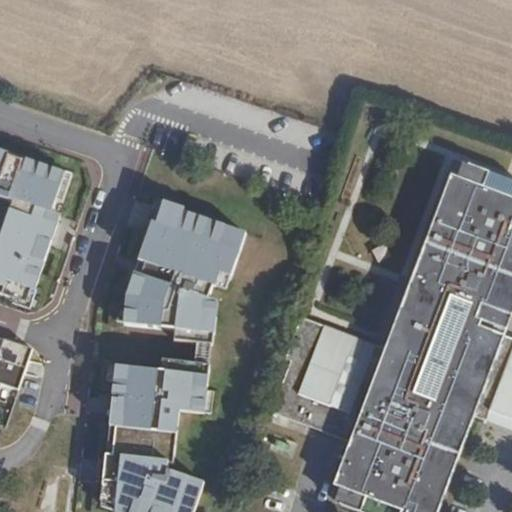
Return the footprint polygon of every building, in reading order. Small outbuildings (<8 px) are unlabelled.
[(0,193),(13,198),(1,231),(0,230),(0,291),(29,301),(34,288),(36,289),(62,213),(54,210),(68,170),(25,155),(24,157),(11,153),(12,151),(0,147),(0,193)] [(511,176),(469,159),(462,174),(511,194),(511,176)] [(383,347),(297,312),(270,407),(347,438),(328,480),(335,483),(397,508),(395,511),(438,511),(476,422),(482,405),(511,418),(511,194),(462,174),(455,171),(383,347)] [(250,230),(165,202),(159,221),(155,232),(151,230),(142,258),(148,260),(143,272),(137,270),(130,291),(126,320),(178,327),(176,337),(199,340),(213,342),(215,342),(220,298),(213,295),(217,284),(221,284),(225,271),(229,258),(240,262),(250,230)] [(155,232),(159,221),(155,219),(151,230),(155,232)] [(142,258),(137,270),(143,272),(148,260),(142,258)] [(240,262),(229,258),(225,271),(235,274),(240,262)] [(0,378),(18,384),(32,343),(3,333),(0,342),(0,378)] [(213,342),(199,340),(197,360),(211,362),(213,342)] [(114,396),(121,396),(119,415),(112,414),(111,424),(117,424),(114,453),(107,452),(106,456),(204,488),(206,482),(169,467),(170,461),(175,461),(181,408),(206,411),(212,362),(211,362),(197,360),(164,356),(163,368),(118,363),(114,396)] [(121,396),(114,396),(112,414),(119,415),(121,396)] [(511,418),(482,405),(476,422),(511,437),(511,418)] [(117,424),(111,424),(107,452),(114,453),(117,424)] [(195,511),(204,488),(106,456),(104,480),(101,498),(116,504),(116,510),(121,511),(195,511)] [(395,511),(397,508),(335,483),(328,500),(358,511),(395,511)]
